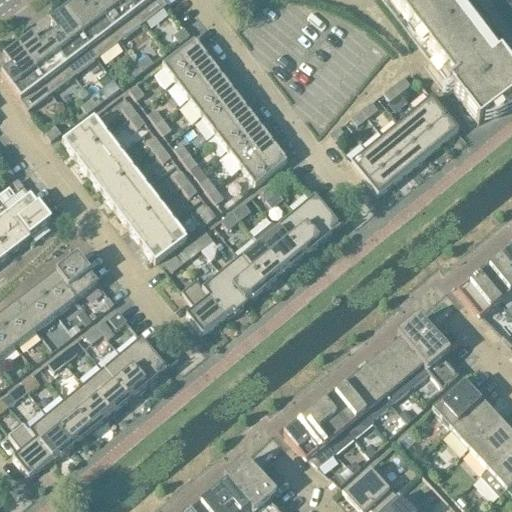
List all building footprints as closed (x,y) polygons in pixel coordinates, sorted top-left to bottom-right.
[(119,46),(141,29),(119,0),(96,0),(100,4),(91,11),(119,46)] [(156,0),(119,0),(141,29),(165,11),(156,0)] [(378,0),(429,65),(423,69),(470,131),(475,126),(477,128),(511,102),(482,64),(490,58),(445,0),(378,0)] [(91,11),(83,17),(76,7),(61,18),(96,64),(119,46),(91,11)] [(72,81),(96,64),(61,18),(46,29),(54,39),(46,46),(72,81)] [(178,48),(188,41),(182,33),(172,41),(178,48)] [(46,46),(37,52),(30,42),(15,53),(50,98),(72,81),(46,46)] [(174,88),(205,63),(192,46),(160,70),(174,88)] [(0,81),(26,116),(50,98),(15,53),(0,64),(8,74),(0,80),(0,81)] [(141,76),(152,68),(146,60),(135,68),(141,76)] [(187,105),(218,81),(205,63),(174,88),(187,105)] [(131,84),(141,76),(135,68),(125,76),(131,84)] [(200,123),(232,98),(218,81),(187,105),(200,123)] [(398,98),(408,91),(403,83),(392,91),(398,98)] [(135,106),(143,100),(135,90),(127,96),(135,106)] [(388,106),(398,98),(392,91),(382,99),(388,106)] [(95,111),(106,103),(100,95),(89,103),(95,111)] [(213,140),(245,116),(232,98),(200,123),(213,140)] [(85,119),(95,111),(89,103),(79,111),(85,119)] [(440,149),(456,136),(429,103),(413,116),(440,149)] [(127,124),(135,118),(127,108),(120,114),(127,124)] [(366,123),(376,115),(370,108),(360,116),(366,123)] [(154,131),(162,125),(154,115),(146,120),(154,131)] [(226,157),(258,133),(245,116),(213,140),(226,157)] [(355,131),(366,123),(360,116),(349,123),(355,131)] [(424,162),(440,149),(413,116),(397,129),(424,162)] [(135,134),(143,128),(135,118),(127,124),(135,134)] [(74,164),(105,140),(92,123),(60,147),(74,164)] [(162,141),(169,135),(162,125),(154,131),(162,141)] [(408,175),(424,162),(397,129),(381,142),(408,175)] [(53,131),(43,139),(49,146),(59,138),(53,131)] [(333,148),(344,140),(338,132),(328,140),(333,148)] [(240,174),(271,150),(258,133),(226,157),(240,174)] [(87,181),(118,157),(105,140),(74,164),(87,181)] [(154,158),(161,152),(153,142),(146,148),(154,158)] [(393,188),(408,175),(381,142),(366,155),(393,188)] [(180,165),(188,159),(180,149),(172,155),(180,165)] [(253,192),(285,168),(271,150),(240,174),(253,192)] [(161,169),(169,163),(161,152),(154,158),(161,169)] [(376,201),(393,188),(366,155),(349,169),(376,201)] [(100,199),(132,175),(118,157),(87,181),(100,199)] [(188,175),(196,170),(188,159),(180,165),(188,175)] [(0,185),(1,187),(12,179),(6,172),(0,176),(0,185)] [(113,216),(145,192),(132,175),(100,199),(113,216)] [(180,192),(187,187),(180,176),(172,182),(180,192)] [(274,198),(285,190),(279,181),(268,189),(274,198)] [(206,199),(214,194),(206,183),(198,189),(206,199)] [(17,195),(21,191),(16,185),(12,188),(17,195)] [(188,203),(195,197),(187,187),(180,192),(188,203)] [(264,206),(274,198),(268,189),(258,197),(264,206)] [(127,233),(158,209),(145,192),(113,216),(127,233)] [(214,210),(222,204),(214,194),(206,199),(214,210)] [(29,243),(49,228),(28,201),(8,216),(29,243)] [(328,236),(336,230),(313,202),(293,218),(319,248),(330,239),(328,236)] [(140,251),(171,227),(158,209),(127,233),(140,251)] [(237,226),(249,217),(243,209),(231,218),(237,226)] [(206,227),(214,222),(206,212),(199,217),(206,227)] [(0,247),(9,259),(29,243),(8,216),(0,222),(0,247)] [(226,235),(237,226),(231,218),(220,227),(226,235)] [(307,258),(319,248),(293,218),(275,233),(298,261),(305,256),(307,258)] [(153,268),(185,244),(171,227),(140,251),(153,268)] [(275,233),(270,227),(252,242),(257,248),(256,248),(279,276),(286,271),(288,273),(300,263),(298,261),(275,233)] [(199,255),(211,246),(205,238),(193,247),(199,255)] [(0,265),(9,259),(0,247),(0,265)] [(190,262),(199,255),(193,247),(184,254),(190,262)] [(273,282),(279,276),(256,248),(238,264),(263,294),(275,284),(273,282)] [(511,252),(511,253),(511,254),(511,255),(506,260),(496,266),(511,285),(511,252)] [(171,277),(180,270),(174,261),(165,268),(171,277)] [(76,305),(96,290),(75,262),(55,278),(76,305)] [(251,304),(263,294),(238,264),(219,279),(242,307),(243,306),(249,301),(251,304)] [(498,308),(511,296),(511,285),(496,266),(491,269),(493,271),(487,276),(477,282),(498,308)] [(55,320),(76,305),(55,278),(34,293),(55,320)] [(243,306),(242,307),(219,279),(201,294),(200,295),(224,322),(231,316),(233,319),(245,309),(243,306)] [(481,323),(498,308),(477,282),(472,285),(474,287),(467,292),(456,299),(481,323)] [(200,295),(201,294),(195,286),(180,298),(193,314),(184,321),(201,341),(224,322),(200,295)] [(35,336),(55,320),(34,293),(14,309),(35,336)] [(107,313),(112,310),(107,304),(102,307),(107,313)] [(0,332),(15,351),(35,336),(14,309),(0,319),(0,332)] [(115,335),(125,327),(116,317),(106,325),(115,335)] [(106,345),(112,340),(102,326),(95,332),(101,340),(106,345)] [(422,337),(418,340),(408,329),(395,340),(400,345),(401,345),(421,370),(420,371),(427,379),(440,395),(457,382),(437,359),(439,357),(422,337)] [(75,330),(67,336),(71,341),(79,335),(75,330)] [(0,362),(15,351),(0,332),(0,362)] [(90,349),(101,340),(95,332),(83,341),(90,349)] [(155,379),(162,373),(139,345),(120,361),(145,391),(157,381),(155,379)] [(420,371),(421,370),(401,345),(400,345),(396,348),(398,350),(391,355),(381,361),(409,394),(427,379),(420,371)] [(64,369),(76,360),(69,351),(58,360),(64,369)] [(52,377),(64,369),(58,360),(46,369),(52,377)] [(133,401),(145,391),(120,361),(101,376),(124,404),(125,403),(131,398),(133,401)] [(390,410),(409,394),(381,361),(376,363),(378,366),(372,371),(362,377),(390,410)] [(125,403),(124,404),(101,376),(83,391),(106,419),(113,413),(115,416),(127,406),(125,403)] [(371,426),(390,410),(362,377),(357,379),(359,382),(352,387),(342,393),(370,426),(371,426)] [(26,398),(38,388),(32,380),(19,389),(26,398)] [(449,435),(480,407),(461,386),(430,415),(449,435)] [(17,405),(26,398),(19,389),(10,397),(17,405)] [(99,425),(106,419),(83,391),(64,406),(89,437),(101,427),(99,425)] [(371,426),(370,426),(342,393),(337,395),(339,398),(333,403),(323,409),(352,444),(373,427),(371,426)] [(10,397),(0,404),(7,412),(17,405),(10,397)] [(78,446),(89,437),(64,406),(46,422),(69,449),(76,444),(78,446)] [(467,455),(498,427),(480,407),(449,435),(467,455)] [(333,460),(352,444),(323,409),(318,411),(320,414),(313,419),(303,425),(333,460)] [(414,421),(413,421),(405,411),(397,418),(406,428),(414,421)] [(69,449),(46,422),(28,436),(27,437),(50,465),(57,459),(59,462),(71,452),(69,449)] [(316,474),(333,460),(303,425),(299,427),(300,430),(294,435),(283,441),(307,465),(316,474)] [(486,475),(511,450),(511,441),(498,427),(467,455),(486,475)] [(27,437),(28,436),(21,428),(7,441),(19,457),(11,464),(27,484),(50,465),(27,437)] [(498,502),(511,488),(511,450),(486,475),(479,481),(498,502)] [(368,464),(375,457),(370,451),(363,457),(368,464)] [(352,478),(359,472),(354,466),(347,472),(352,478)] [(248,479),(244,483),(235,472),(221,482),(226,487),(227,487),(247,511),(272,511),(263,502),(265,500),(248,479)] [(388,493),(386,495),(367,474),(341,499),(354,511),(385,511),(396,503),(388,493)] [(336,494),(342,488),(335,480),(328,486),(336,494)] [(215,511),(247,511),(227,487),(226,487),(223,490),(224,492),(218,497),(208,503),(215,511)] [(215,511),(208,503),(203,506),(205,508),(199,511),(215,511)] [(404,511),(396,503),(385,511),(404,511)]
